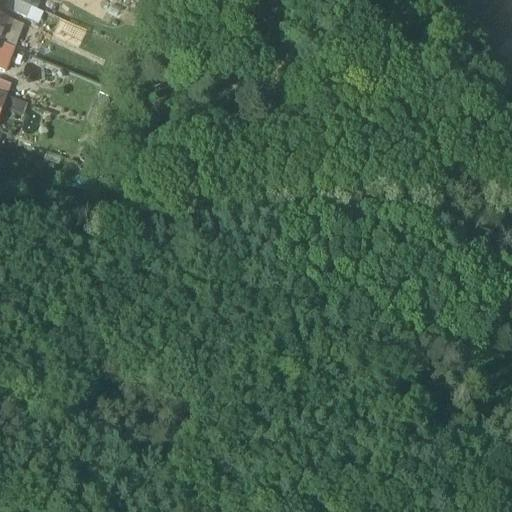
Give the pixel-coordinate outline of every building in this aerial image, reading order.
[(31,9),(10,0),(8,0),(4,11),(26,21),(31,9)] [(10,0),(31,9),(36,11),(40,0),(10,0)] [(441,2),(438,0),(409,0),(427,17),(441,2)] [(31,9),(26,21),(38,26),(43,15),(36,11),(31,9)] [(0,19),(0,46),(5,32),(11,35),(15,25),(0,19)] [(12,51),(0,46),(0,66),(1,63),(6,65),(12,51)] [(1,96),(8,99),(11,88),(0,83),(0,96),(1,97),(1,96)] [(26,107),(6,100),(2,111),(22,118),(26,107)] [(117,111),(94,101),(86,122),(109,131),(117,111)]
